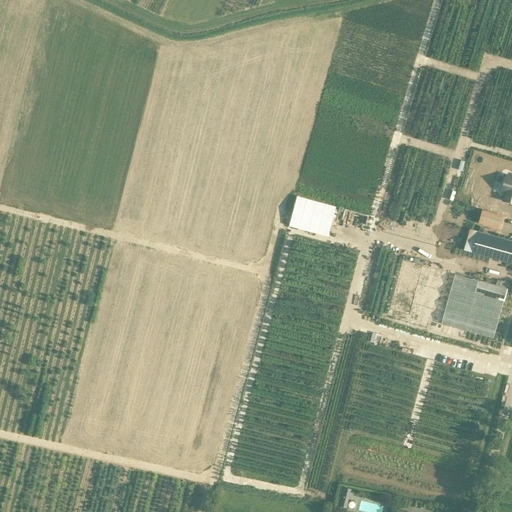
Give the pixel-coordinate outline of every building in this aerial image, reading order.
[(503,201),(511,203),(511,175),(503,173),(497,190),(506,193),(503,201)] [(491,231),(495,218),(476,213),(471,224),(491,231)] [(511,263),(511,241),(477,231),(469,229),(463,250),(471,252),(511,263)] [(507,288),(478,280),(477,281),(454,274),(440,323),(493,338),(503,301),(507,288)] [(340,486),(338,506),(348,507),(350,487),(340,486)]
